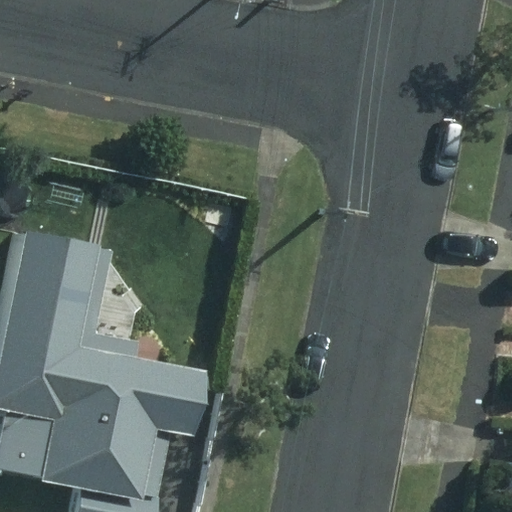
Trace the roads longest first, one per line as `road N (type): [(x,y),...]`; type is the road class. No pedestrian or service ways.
road 1 (residential): [(408,94),(327,511)]
road 2 (residential): [(0,11),(408,94)]
